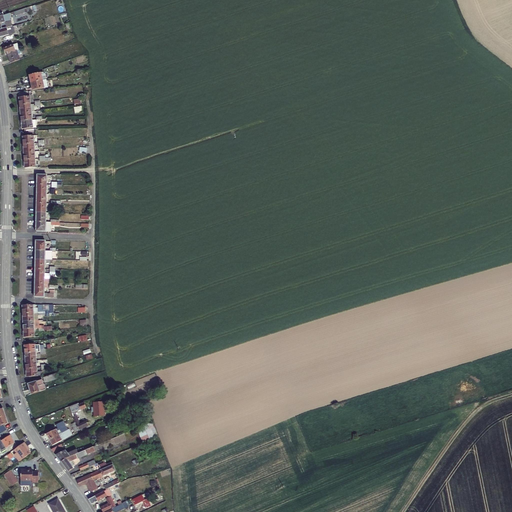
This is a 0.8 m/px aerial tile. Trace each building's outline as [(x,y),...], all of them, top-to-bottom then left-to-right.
[(32,11),(30,6),(14,12),(15,15),(32,11)] [(0,15),(0,30),(14,26),(10,13),(0,15)] [(16,29),(15,26),(14,26),(0,30),(0,36),(16,33),(15,30),(16,29)] [(9,52),(10,54),(16,52),(23,50),(20,42),(4,48),(5,53),(9,52)] [(19,61),(16,52),(10,54),(13,63),(19,61)] [(30,75),(31,83),(46,80),(45,73),(44,74),(44,72),(30,75)] [(48,86),(46,80),(31,83),(33,90),(47,87),(46,86),(48,86)] [(21,98),(21,106),(31,105),(30,97),(21,98)] [(22,114),(32,113),(31,105),(21,106),(22,114)] [(22,114),(23,122),(32,121),(32,113),(22,114)] [(34,132),(32,121),(23,122),(24,130),(26,129),(26,133),(34,132)] [(24,137),(25,145),(35,144),(34,136),(24,137)] [(25,145),(26,153),(35,152),(35,144),(25,145)] [(35,152),(26,153),(26,161),(36,160),(35,152)] [(36,160),(26,161),(27,169),(36,168),(36,160)] [(37,175),(37,186),(47,186),(47,175),(37,175)] [(47,186),(37,186),(37,194),(46,194),(47,186)] [(37,194),(37,204),(46,204),(46,194),(37,194)] [(46,204),(37,204),(36,213),(46,213),(46,204)] [(46,223),(46,213),(36,213),(36,222),(46,223)] [(36,222),(36,232),(45,232),(45,233),(50,233),(50,225),(59,225),(59,223),(51,223),(46,223),(36,222)] [(35,240),(35,250),(45,250),(45,241),(35,240)] [(50,250),(45,250),(35,250),(35,259),(44,259),(50,260),(50,253),(55,253),(55,250),(50,250)] [(35,259),(35,269),(44,269),(44,259),(35,259)] [(44,269),(35,269),(35,278),(44,278),(44,269)] [(44,278),(35,278),(35,287),(44,287),(44,278)] [(44,292),(44,287),(35,287),(35,297),(53,297),(53,290),(54,290),(54,288),(49,287),(49,292),(44,292)] [(22,306),(23,314),(33,314),(33,309),(35,309),(35,306),(22,306)] [(23,314),(23,322),(34,322),(33,314),(23,314)] [(23,322),(24,330),(34,330),(39,329),(44,329),(44,332),(53,331),(53,327),(44,327),(44,326),(39,326),(38,321),(34,322),(23,322)] [(34,330),(24,330),(24,338),(34,337),(34,330)] [(26,354),(36,353),(35,345),(25,346),(26,354)] [(26,354),(26,362),(36,361),(36,353),(26,354)] [(37,369),(36,361),(26,362),(27,370),(37,369)] [(37,373),(37,369),(27,370),(28,378),(43,377),(43,373),(37,373)] [(42,378),(44,384),(56,380),(54,374),(42,378)] [(27,385),(31,396),(39,393),(41,393),(39,385),(42,384),(41,381),(27,385)] [(84,406),(83,402),(78,404),(77,403),(68,406),(71,415),(72,417),(74,416),(79,414),(86,411),(84,406)] [(103,405),(93,406),(93,410),(91,410),(91,415),(94,415),(94,419),(104,419),(103,405)] [(75,419),(73,420),(75,426),(71,428),(74,435),(87,428),(86,424),(79,427),(75,419)] [(149,422),(135,428),(142,444),(156,437),(149,422)] [(62,423),(59,425),(61,430),(58,431),(52,433),(45,436),(45,437),(48,443),(56,439),(54,436),(66,432),(62,423)] [(110,448),(128,440),(125,433),(107,441),(110,448)] [(56,439),(48,443),(50,449),(69,439),(68,437),(66,437),(61,440),(59,437),(56,439)] [(31,453),(23,442),(22,443),(12,451),(20,462),(31,453)] [(83,450),(85,455),(94,451),(92,446),(83,450)] [(58,448),(51,452),(58,461),(65,458),(75,453),(74,451),(66,454),(62,450),(60,451),(58,448)] [(79,461),(82,459),(86,458),(85,455),(83,450),(75,453),(65,458),(59,462),(67,474),(75,468),(71,461),(77,458),(79,461)] [(35,467),(24,463),(21,474),(32,477),(32,479),(39,481),(41,471),(35,470),(35,467)] [(97,470),(99,475),(106,471),(103,466),(97,470)] [(92,485),(113,475),(111,469),(106,471),(99,475),(86,480),(96,494),(92,485)] [(5,475),(12,484),(17,480),(10,471),(5,475)] [(86,488),(90,497),(96,494),(86,480),(75,486),(78,491),(86,488)] [(105,495),(106,494),(118,488),(117,484),(103,491),(105,495)] [(87,504),(90,509),(106,500),(106,502),(105,503),(107,507),(100,510),(100,511),(109,511),(114,510),(106,494),(105,495),(87,504)] [(133,506),(133,507),(141,503),(144,509),(147,508),(142,497),(132,502),(134,506),(133,506)] [(64,511),(58,500),(49,505),(52,511),(64,511)]
